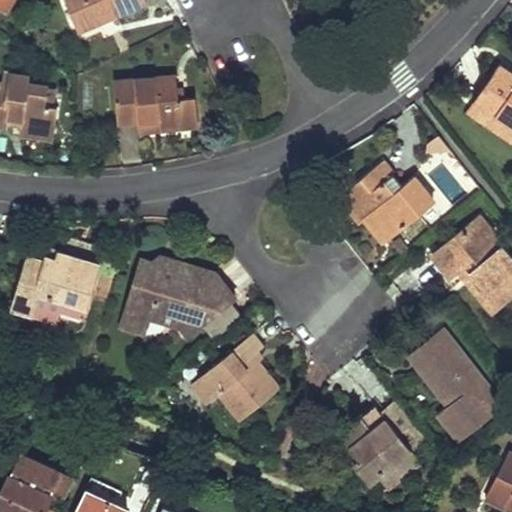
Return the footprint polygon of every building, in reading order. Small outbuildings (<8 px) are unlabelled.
[(0,0),(0,7),(6,11),(12,0),(0,0)] [(115,15),(147,1),(147,0),(64,0),(75,25),(113,9),(115,15)] [(113,9),(75,25),(78,31),(115,15),(113,9)] [(511,71),(498,62),(473,99),(511,125),(511,71)] [(0,125),(7,126),(8,116),(21,118),(19,125),(53,130),(57,107),(53,106),(44,105),(47,86),(48,83),(27,80),(29,74),(9,70),(8,82),(0,81),(0,125)] [(176,75),(114,80),(118,122),(138,120),(158,118),(158,123),(179,121),(180,127),(198,125),(195,98),(186,99),(178,99),(177,89),(176,75)] [(47,86),(44,105),(53,106),(56,87),(47,86)] [(177,89),(178,99),(186,99),(185,88),(177,89)] [(511,125),(473,99),(465,111),(511,142),(511,125)] [(8,116),(7,126),(19,125),(21,118),(8,116)] [(158,118),(138,120),(139,130),(180,127),(179,121),(158,123),(158,118)] [(19,125),(18,133),(52,139),(53,130),(19,125)] [(436,136),(427,144),(426,155),(448,151),(436,136)] [(364,217),(385,242),(435,201),(414,176),(403,185),(395,191),(385,180),(393,173),(382,159),(349,186),(351,188),(371,212),(364,217)] [(393,173),(385,180),(395,191),(403,185),(393,173)] [(351,188),(340,197),(360,221),(364,217),(371,212),(351,188)] [(511,294),(511,258),(480,218),(435,254),(451,274),(458,268),(468,260),(475,268),(470,272),(497,307),(511,294)] [(400,254),(406,248),(398,238),(392,243),(400,254)] [(47,248),(45,255),(56,259),(58,252),(47,248)] [(96,264),(58,252),(56,259),(45,255),(44,261),(27,256),(11,306),(57,321),(60,311),(79,317),(96,264)] [(169,265),(171,257),(158,254),(156,261),(169,265)] [(140,256),(124,310),(149,317),(179,326),(186,334),(212,313),(229,299),(235,294),(215,271),(204,268),(196,273),(182,261),(171,257),(169,265),(156,261),(140,256)] [(468,260),(458,268),(492,310),(497,307),(470,272),(475,268),(468,260)] [(196,273),(204,268),(182,261),(196,273)] [(212,313),(225,329),(242,315),(229,299),(212,313)] [(144,332),(149,317),(124,310),(119,325),(144,332)] [(438,412),(460,440),(503,406),(442,328),(420,345),(436,365),(430,370),(454,400),(447,405),(438,412)] [(263,345),(253,333),(191,381),(208,403),(221,392),(241,418),(280,388),(258,360),(253,364),(248,357),(258,349),(263,345)] [(420,345),(408,355),(447,405),(454,400),(430,370),(436,365),(420,345)] [(258,349),(248,357),(253,364),(258,360),(263,356),(258,349)] [(379,475),(388,486),(421,460),(412,449),(427,437),(396,398),(380,410),(386,417),(372,429),(361,415),(338,433),(360,461),(355,466),(369,482),(379,475)] [(374,403),(361,415),(372,429),(386,417),(374,403)] [(17,414),(7,410),(2,425),(12,429),(17,414)] [(338,433),(333,438),(355,466),(360,461),(338,433)] [(106,450),(92,443),(82,465),(95,471),(106,450)] [(511,452),(508,451),(485,495),(511,508),(511,452)] [(20,453),(0,496),(0,511),(2,511),(59,511),(46,506),(51,496),(64,502),(76,479),(20,453)] [(165,462),(150,458),(140,481),(154,488),(165,462)] [(123,511),(126,507),(88,489),(76,511),(123,511)] [(51,496),(46,506),(59,511),(64,502),(51,496)]
